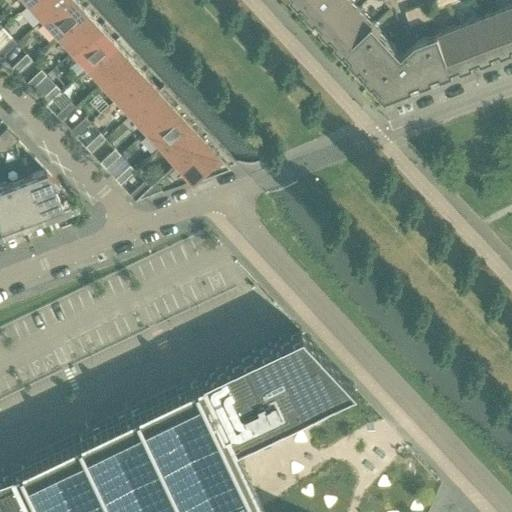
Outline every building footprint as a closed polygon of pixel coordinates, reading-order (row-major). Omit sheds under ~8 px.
[(28,0),(26,2),(41,18),(61,0),(28,0)] [(61,0),(41,18),(56,35),(85,8),(77,0),(61,0)] [(305,10),(313,19),(333,0),(302,0),(298,3),(299,4),(302,2),(307,8),(305,10)] [(319,26),(328,35),(358,7),(352,0),(333,0),(313,19),(314,20),(316,18),(322,23),(319,26)] [(426,2),(415,7),(418,14),(429,10),(426,2)] [(511,3),(498,9),(511,45),(511,3)] [(334,42),(342,51),(373,23),(358,7),(328,35),(328,36),(331,33),(337,39),(334,42)] [(405,11),(408,18),(418,14),(415,7),(405,11)] [(56,35),(71,51),(100,24),(85,8),(56,35)] [(511,45),(498,9),(478,17),(493,56),(494,55),(492,52),(500,49),(501,52),(511,48),(511,45)] [(429,10),(418,14),(421,22),(432,18),(429,10)] [(418,14),(408,18),(410,26),(421,22),(418,14)] [(478,17),(458,24),(473,63),(472,60),(480,57),(481,60),(493,56),(478,17)] [(373,23),(342,51),(343,52),(346,49),(351,55),(349,58),(358,67),(360,65),(366,71),(363,73),(385,97),(433,78),(432,75),(439,72),(441,76),(452,71),(437,32),(416,40),(402,53),(373,23)] [(71,51),(86,67),(114,40),(100,24),(71,51)] [(458,24),(437,32),(452,71),(453,71),(452,67),(460,64),(461,68),(473,63),(458,24)] [(0,47),(0,54),(1,56),(1,55),(2,56),(16,42),(11,37),(0,47)] [(86,67),(100,83),(129,56),(114,40),(86,67)] [(11,66),(16,72),(31,58),(26,53),(11,66)] [(100,83),(115,99),(144,72),(129,56),(100,83)] [(26,82),(31,88),(46,74),(41,68),(26,82)] [(115,99),(129,114),(158,87),(144,72),(115,99)] [(129,114),(145,131),(178,99),(163,83),(158,87),(129,114)] [(40,98),(46,104),(60,90),(55,84),(40,98)] [(145,131),(159,146),(192,115),(178,99),(145,131)] [(56,114),(55,115),(60,120),(75,106),(70,100),(55,114),(56,114)] [(159,146),(173,162),(207,131),(192,115),(159,146)] [(74,134),(75,135),(90,122),(85,116),(70,130),(74,135),(74,134)] [(6,126),(0,132),(0,151),(7,149),(18,139),(17,139),(14,136),(6,127),(7,127),(6,126)] [(207,131),(173,162),(153,181),(161,189),(227,164),(234,162),(235,161),(207,131)] [(85,145),(90,151),(104,137),(99,132),(85,145)] [(99,161),(105,167),(120,154),(114,148),(99,161)] [(114,178),(120,183),(134,170),(129,164),(114,178)] [(45,168),(26,175),(42,215),(54,210),(53,208),(74,200),(45,168)] [(137,168),(122,182),(129,191),(145,177),(137,168)] [(26,175),(6,183),(20,220),(28,217),(29,219),(42,215),(26,175)] [(130,194),(129,194),(134,199),(134,200),(138,198),(138,197),(149,186),(144,180),(129,193),(130,194)] [(6,183),(0,185),(0,227),(1,230),(14,225),(13,223),(20,220),(6,183)] [(0,511),(274,511),(263,506),(232,442),(352,385),(299,327),(199,375),(9,465),(0,468),(0,511)]
